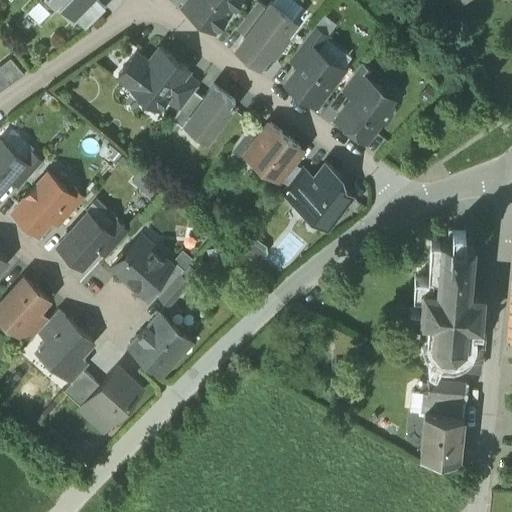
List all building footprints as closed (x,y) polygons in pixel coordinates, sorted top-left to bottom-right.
[(48,0),(55,7),(59,3),(73,17),(89,0),(48,0)] [(96,0),(89,0),(74,17),(85,28),(105,8),(96,0)] [(185,0),(182,4),(214,29),(236,0),(185,0)] [(256,0),(255,0),(235,27),(245,34),(266,7),(256,0)] [(245,34),(236,46),(259,62),(268,50),(273,53),(288,34),(283,30),(292,18),(270,1),(266,7),(245,34)] [(314,23),(289,57),(299,65),(314,45),(317,48),(327,34),(314,23)] [(317,48),(314,45),(299,65),(289,78),(300,87),(298,90),(315,102),(342,67),(317,48)] [(159,46),(148,61),(135,51),(117,75),(159,106),(165,98),(185,72),(188,68),(159,46)] [(10,57),(0,64),(0,90),(24,73),(10,57)] [(361,62),(341,88),(351,96),(366,77),(367,77),(372,71),(361,62)] [(198,83),(185,72),(165,98),(179,108),(193,90),(198,83)] [(351,96),(336,116),(365,138),(379,119),(385,118),(389,112),(389,106),(391,103),(383,98),(382,88),(367,77),(366,77),(351,96)] [(203,97),(184,121),(185,122),(206,138),(234,101),(213,84),(203,97)] [(179,108),(171,119),(182,127),(185,122),(184,121),(203,97),(193,90),(179,108)] [(252,123),(231,150),(243,159),(247,153),(263,131),(252,123)] [(263,131),(247,153),(262,165),(263,170),(271,176),(277,176),(300,146),(270,123),(263,131)] [(1,140),(0,140),(0,187),(10,176),(24,160),(23,159),(1,140)] [(31,150),(23,159),(24,160),(10,176),(19,185),(42,160),(31,150)] [(313,176),(299,195),(300,196),(315,207),(310,213),(326,226),(351,194),(337,183),(336,177),(340,173),(325,161),(313,176)] [(300,166),(281,191),(295,202),(300,196),(299,195),(313,176),(300,166)] [(68,190),(47,172),(14,209),(37,230),(51,215),(71,193),(68,190)] [(71,193),(51,215),(60,223),(83,197),(72,186),(68,190),(71,193)] [(105,227),(87,210),(58,244),(81,264),(97,247),(110,231),(105,227)] [(113,218),(105,227),(110,231),(97,247),(106,255),(128,231),(113,218)] [(465,234),(450,232),(450,237),(451,237),(450,238),(445,238),(445,237),(440,237),(440,241),(441,241),(440,247),(439,248),(435,248),(435,252),(439,252),(438,267),(434,267),(434,271),(438,271),(436,287),(426,286),(426,283),(422,283),(422,285),(419,285),(419,289),(422,289),(419,315),(416,315),(416,319),(419,319),(419,322),(417,341),(427,342),(428,345),(432,344),(439,352),(437,355),(440,357),(442,354),(452,354),(453,358),(457,357),(455,353),(463,346),(467,348),(469,345),(478,346),(480,327),(481,324),(483,324),(484,320),(481,320),(483,294),(486,295),(486,291),(483,291),(484,288),(480,288),(480,290),(469,289),(470,274),(474,274),(475,270),(471,270),(472,255),(476,255),(477,252),(473,251),(473,250),(472,249),(473,244),(474,244),(474,240),(470,240),(464,239),(464,238),(465,234)] [(150,251),(137,239),(124,253),(126,254),(114,267),(128,280),(129,278),(145,292),(150,287),(174,261),(173,260),(170,263),(153,248),(150,251)] [(174,261),(150,287),(159,295),(178,273),(183,269),(174,261)] [(178,273),(159,295),(169,305),(189,283),(178,273)] [(48,298),(23,276),(0,301),(0,314),(5,319),(11,319),(21,328),(37,310),(48,298)] [(47,319),(38,330),(47,338),(66,317),(57,309),(47,319)] [(37,310),(21,328),(31,337),(38,330),(47,319),(37,310)] [(189,339),(160,312),(130,345),(160,372),(189,339)] [(47,338),(37,349),(63,372),(78,355),(91,340),(66,317),(47,338)] [(455,353),(457,357),(456,372),(476,374),(478,346),(469,345),(467,348),(463,346),(455,353)] [(78,355),(63,372),(72,380),(82,369),(87,363),(78,355)] [(100,385),(87,398),(88,399),(111,420),(141,387),(117,365),(100,385)] [(72,380),(64,390),(82,406),(88,399),(87,398),(100,385),(82,369),(72,380)] [(466,380),(428,376),(426,392),(426,393),(464,398),(465,398),(466,380)] [(349,409),(348,387),(329,388),(330,410),(349,409)] [(464,398),(426,393),(426,392),(422,392),(421,410),(425,411),(425,410),(462,414),(464,398)] [(462,414),(425,410),(425,411),(419,453),(458,457),(463,414),(462,414)]
